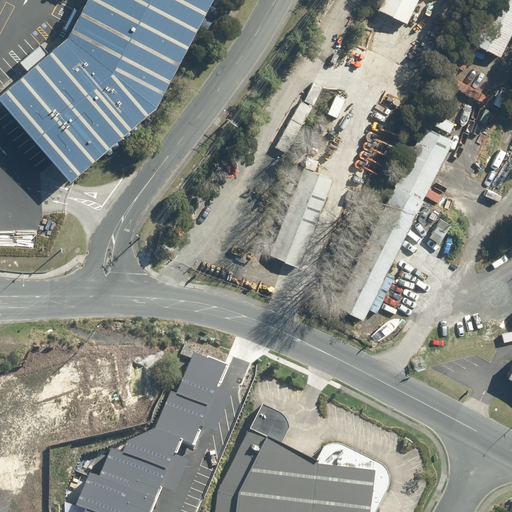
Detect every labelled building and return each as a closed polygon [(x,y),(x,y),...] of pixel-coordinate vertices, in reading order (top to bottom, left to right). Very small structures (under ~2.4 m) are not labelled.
[(0,120),(53,179),(142,100),(191,0),(69,0),(49,37),(0,80),(0,120)] [(226,0),(211,0),(198,25),(210,32),(226,0)] [(384,0),(378,13),(406,26),(418,0),(384,0)] [(511,0),(493,0),(471,46),(499,60),(511,34),(511,0)] [(351,77),(343,98),(367,108),(376,87),(351,77)] [(300,124),(291,119),(274,147),(283,152),(300,124)] [(395,190),(335,309),(363,323),(423,204),(422,203),(451,144),(423,130),(393,189),(395,190)] [(303,171),(269,258),(298,269),(332,182),(303,171)] [(74,351),(42,349),(41,362),(74,363),(74,351)] [(280,447),(288,430),(288,427),(287,424),(285,421),(283,418),(281,416),(262,406),(218,492),(215,511),(376,511),(389,489),(389,485),(389,482),(388,478),(387,475),(385,472),(383,469),(381,466),(340,446),(338,445),(335,444),(332,444),(329,444),(327,445),(324,447),(315,465),(280,447)]
